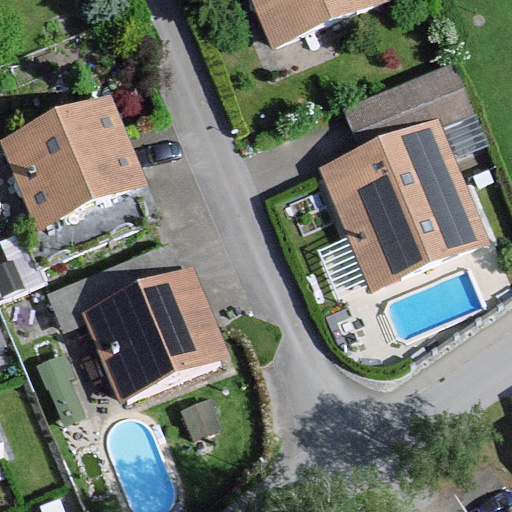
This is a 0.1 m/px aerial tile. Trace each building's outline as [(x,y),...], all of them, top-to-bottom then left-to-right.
[(387,0),(250,0),(276,59),(393,12),(387,0)] [(404,126),(445,116),(451,144),(478,138),(463,68),(394,83),(404,126)] [(115,112),(1,154),(39,244),(153,203),(115,112)] [(437,121),(317,167),(371,301),(492,250),(437,121)] [(200,282),(82,327),(121,418),(238,374),(200,282)]
